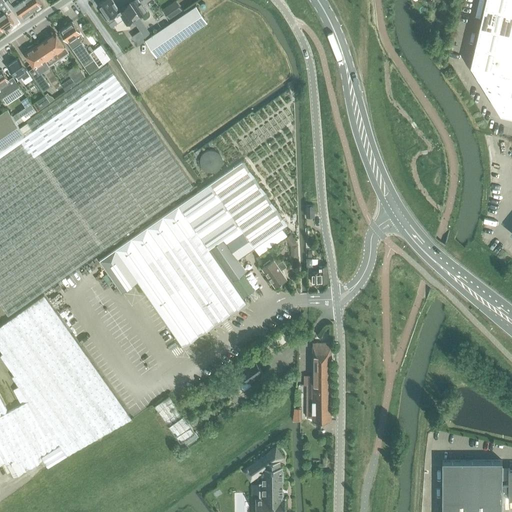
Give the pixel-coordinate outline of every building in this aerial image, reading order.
[(3,0),(0,0),(0,23),(4,29),(13,23),(7,13),(11,10),(3,0)] [(24,0),(10,0),(22,17),(31,10),(24,0)] [(24,0),(31,10),(41,4),(38,0),(24,0)] [(102,0),(99,3),(102,9),(100,11),(105,19),(108,23),(111,27),(123,19),(127,24),(139,16),(136,12),(129,2),(119,9),(112,0),(102,0)] [(132,0),(130,2),(140,15),(147,10),(143,5),(149,0),(132,0)] [(175,0),(162,10),(169,19),(182,10),(175,0)] [(511,115),(511,0),(485,0),(470,64),(501,113),(511,115)] [(145,39),(144,39),(155,56),(206,21),(195,5),(152,34),(146,38),(145,39)] [(139,16),(133,21),(141,32),(146,38),(152,34),(139,16)] [(81,41),(80,42),(79,40),(82,38),(79,33),(80,32),(72,21),(60,29),(72,47),(83,65),(89,73),(99,66),(93,58),(81,41)] [(138,45),(145,40),(144,39),(145,39),(139,30),(132,36),(138,45)] [(56,32),(46,39),(59,59),(69,52),(56,32)] [(46,39),(36,46),(44,59),(45,59),(44,60),(48,66),(49,66),(59,59),(46,39)] [(36,46),(25,53),(34,66),(29,70),(41,88),(48,83),(43,75),(41,73),(49,67),(49,66),(48,66),(44,60),(45,59),(44,59),(36,46)] [(30,75),(26,69),(18,57),(7,64),(18,80),(20,78),(22,80),(30,75)] [(0,302),(8,315),(193,185),(108,64),(20,126),(25,133),(0,150),(0,302)] [(13,76),(8,79),(1,68),(0,68),(0,97),(1,99),(20,86),(13,76)] [(82,70),(72,77),(73,80),(75,83),(85,76),(82,70)] [(73,80),(63,87),(66,91),(76,84),(75,83),(73,80)] [(48,92),(45,95),(49,102),(54,98),(53,96),(49,94),(48,92)] [(45,95),(31,104),(35,111),(49,102),(45,95)] [(35,111),(31,104),(30,103),(11,116),(16,123),(23,119),(24,120),(35,111)] [(0,150),(24,134),(19,127),(16,123),(11,116),(6,108),(0,112),(0,150)] [(199,190),(99,259),(122,291),(138,280),(180,341),(183,345),(246,301),(243,297),(209,248),(224,238),(237,258),(254,247),(259,255),(288,235),(282,227),(286,224),(242,160),(199,190)] [(224,238),(209,248),(243,297),(254,289),(243,273),(246,271),(237,258),(224,238)] [(298,244),(290,245),(291,257),(299,257),(298,244)] [(275,285),(287,278),(281,269),(287,265),(283,259),(277,263),(274,258),(272,260),(270,258),(264,262),(265,264),(262,266),(275,285)] [(312,283),(327,282),(326,265),(319,265),(319,271),(312,271),(312,283)] [(0,453),(4,461),(6,464),(7,464),(14,476),(40,462),(37,457),(41,455),(48,466),(67,454),(132,418),(44,295),(0,325),(0,349),(3,353),(0,355),(14,374),(12,376),(18,386),(13,389),(21,404),(8,411),(0,396),(0,453)] [(313,420),(331,420),(331,343),(313,342),(313,407),(310,407),(310,416),(313,416),(313,420)] [(251,385),(248,382),(262,372),(254,361),(240,370),(241,371),(234,376),(225,382),(232,391),(240,385),(244,390),(251,385)] [(181,442),(194,431),(168,395),(153,405),(181,442)] [(295,406),(294,417),(302,417),(303,407),(295,406)] [(276,446),(250,465),(257,474),(260,472),(261,472),(263,472),(263,482),(261,482),(259,482),(259,497),(261,497),(261,498),(256,498),(255,498),(255,511),(285,511),(286,511),(285,511),(285,499),(286,499),(286,498),(285,498),(285,497),(284,497),(284,498),(282,498),(282,497),(282,486),(282,479),(282,470),(281,470),(281,466),(282,466),(279,466),(279,460),(279,459),(283,456),(276,446)] [(442,460),(442,511),(501,511),(502,489),(508,489),(508,498),(511,497),(511,468),(508,468),(508,478),(502,478),(502,460),(442,460)]
